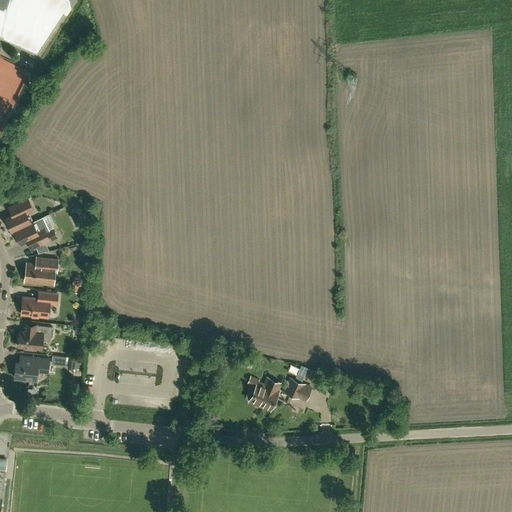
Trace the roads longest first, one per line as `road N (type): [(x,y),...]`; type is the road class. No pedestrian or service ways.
road 1 (unclassified): [(511,430),(209,436)]
road 2 (residential): [(0,412),(209,436)]
